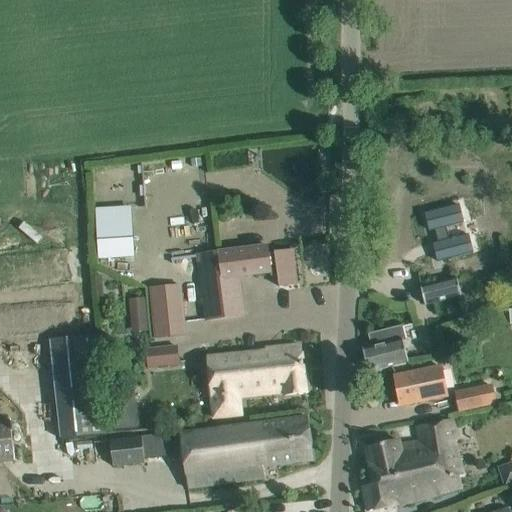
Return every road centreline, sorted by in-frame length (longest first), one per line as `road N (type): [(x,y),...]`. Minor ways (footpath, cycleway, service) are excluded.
road 1 (unclassified): [(338,511),(350,0)]
road 2 (unknown): [(339,483),(222,499),(114,502),(54,472),(0,384)]
